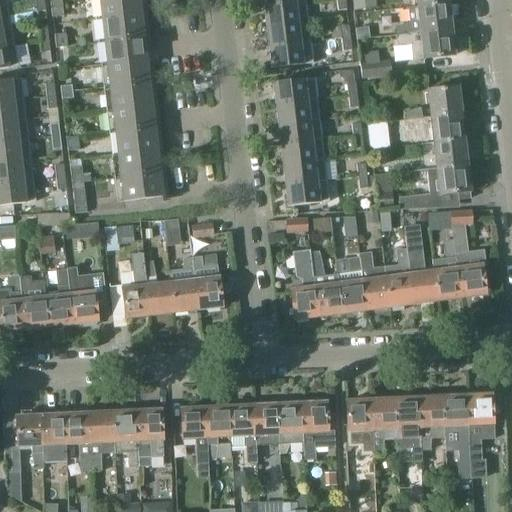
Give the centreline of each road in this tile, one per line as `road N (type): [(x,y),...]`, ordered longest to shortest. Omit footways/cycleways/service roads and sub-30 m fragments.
road 1 (residential): [(258,360),(216,0)]
road 2 (unclassified): [(0,371),(258,360)]
road 3 (unclassified): [(258,360),(511,349)]
road 4 (unclassified): [(511,130),(498,0)]
